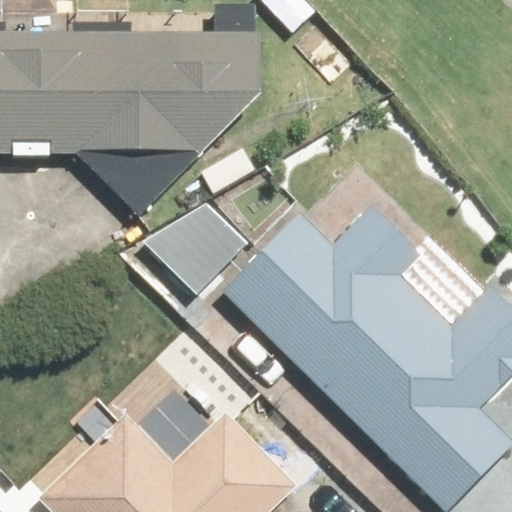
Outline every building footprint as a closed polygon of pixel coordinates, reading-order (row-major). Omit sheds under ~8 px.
[(275,31),(0,34),(0,160),(86,158),(151,223),(276,100),(275,31)] [(140,235),(200,285),(249,240),(209,198),(140,235)] [(309,210),(227,292),(450,511),(460,511),(511,460),(511,432),(490,412),(511,389),(511,305),(500,294),(464,331),(409,277),(428,257),(381,211),(346,246),(309,210)] [(226,314),(179,269),(158,291),(204,337),(226,314)] [(137,416),(48,501),(58,511),(281,511),(304,491),(235,418),(185,466),(137,416)] [(0,460),(0,476),(8,469),(0,460)]
